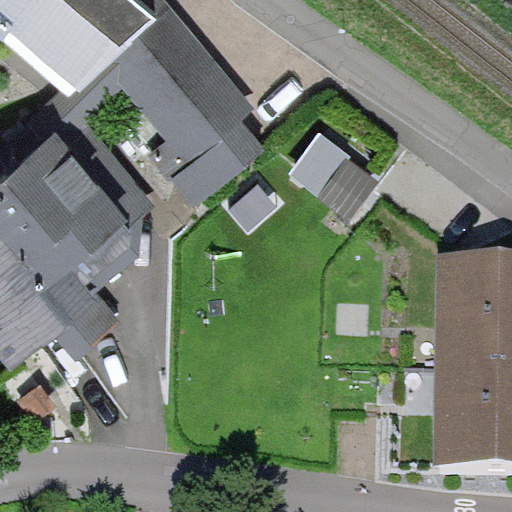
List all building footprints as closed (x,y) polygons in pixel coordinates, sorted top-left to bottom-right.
[(0,0),(0,17),(71,74),(152,0),(0,0)] [(169,0),(161,0),(52,97),(59,106),(77,125),(88,115),(125,82),(168,131),(157,140),(177,163),(171,169),(197,198),(265,137),(240,108),(254,96),(169,0)] [(77,125),(59,106),(0,151),(0,346),(4,343),(12,354),(53,318),(76,346),(120,313),(97,284),(145,243),(145,207),(157,198),(88,115),(77,125)] [(382,172),(325,126),(294,164),(351,210),(382,172)] [(511,379),(511,259),(438,257),(434,376),(511,379)] [(511,379),(434,376),(433,470),(511,473),(511,379)]
